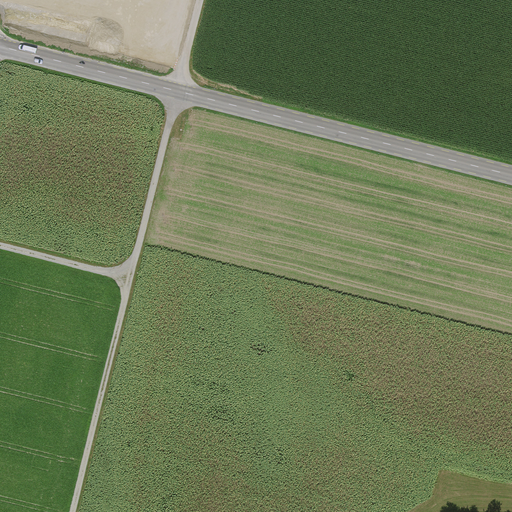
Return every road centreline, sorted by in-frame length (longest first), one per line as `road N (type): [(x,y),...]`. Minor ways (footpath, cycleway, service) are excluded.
road 1 (primary): [(0,46),(511,175)]
road 2 (track): [(178,91),(73,511)]
road 3 (track): [(0,246),(129,280)]
